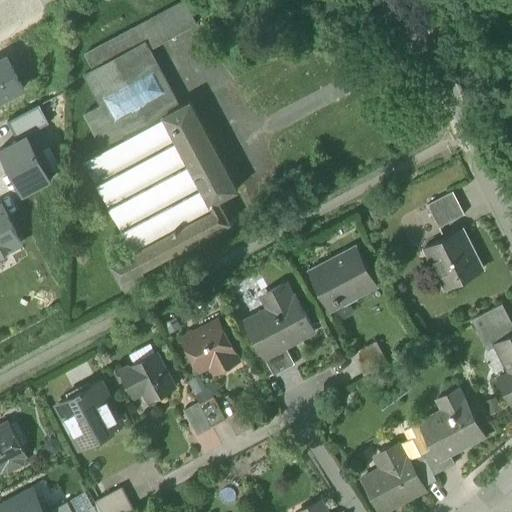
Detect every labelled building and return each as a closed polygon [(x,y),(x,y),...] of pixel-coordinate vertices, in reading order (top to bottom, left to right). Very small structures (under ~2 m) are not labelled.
[(166,23),(173,37),(196,24),(189,10),(184,1),(161,13),(166,23)] [(144,23),(149,32),(166,23),(161,13),(144,23)] [(144,23),(137,26),(149,49),(173,37),(166,23),(149,32),(144,23)] [(85,114),(103,148),(180,106),(149,49),(137,26),(85,54),(93,69),(85,74),(102,105),(86,113),(85,114)] [(9,53),(0,57),(0,102),(28,88),(9,53)] [(141,270),(175,252),(183,248),(230,223),(218,200),(238,190),(190,101),(180,106),(103,148),(84,158),(134,253),(112,264),(121,281),(141,270)] [(40,104),(8,121),(18,140),(28,134),(50,123),(40,104)] [(53,128),(50,123),(28,134),(52,179),(53,128)] [(18,140),(0,149),(23,193),(52,179),(28,134),(18,140)] [(427,204),(439,227),(465,214),(453,191),(427,204)] [(0,205),(0,253),(22,242),(2,205),(0,205)] [(436,269),(445,288),(483,269),(462,229),(427,247),(438,268),(436,269)] [(309,271),(331,312),(333,311),(330,306),(353,294),(354,297),(377,285),(356,246),(309,271)] [(438,268),(427,247),(423,249),(444,289),(445,288),(436,269),(438,268)] [(186,254),(183,248),(175,252),(179,259),(186,254)] [(145,279),(141,270),(121,281),(126,289),(145,279)] [(245,320),(263,354),(284,343),(289,340),(288,338),(298,332),(300,335),(312,328),(295,295),(293,295),(293,296),(286,283),(266,294),(273,306),(245,320)] [(378,287),(377,285),(354,297),(353,294),(330,306),(333,311),(378,287)] [(499,306),(511,332),(511,321),(503,304),(499,306)] [(488,348),(488,349),(496,345),(496,344),(511,335),(511,332),(499,306),(473,319),(488,348)] [(182,338),(200,371),(210,365),(222,359),(226,367),(239,360),(218,319),(182,338)] [(288,338),(289,340),(300,335),(298,332),(288,338)] [(499,377),(511,401),(511,335),(496,344),(496,345),(510,372),(499,377)] [(353,354),(364,376),(378,368),(388,363),(387,361),(377,341),(361,349),(353,354)] [(266,361),(274,375),(295,363),(284,343),(263,354),(266,361)] [(144,390),(150,400),(174,387),(156,352),(131,365),(131,366),(128,367),(122,371),(120,371),(134,396),(144,390)] [(222,359),(210,365),(214,374),(226,367),(222,359)] [(85,444),(91,445),(100,441),(101,435),(117,427),(109,413),(111,405),(99,382),(82,391),(81,389),(78,392),(78,393),(61,402),(68,415),(67,420),(74,435),(79,432),(85,444)] [(419,421),(420,422),(433,447),(444,441),(449,451),(467,441),(469,445),(486,437),(486,436),(460,387),(441,397),(447,407),(419,421)] [(214,396),(200,404),(212,427),(226,419),(214,396)] [(198,434),(212,427),(200,404),(186,411),(198,434)] [(422,452),(433,447),(420,422),(411,426),(415,433),(413,436),(422,452)] [(0,468),(1,468),(9,470),(23,463),(25,454),(21,446),(15,444),(5,425),(0,427),(0,468)] [(413,437),(401,443),(412,464),(425,458),(422,452),(413,436),(413,437)] [(422,452),(425,458),(434,474),(455,463),(449,451),(444,441),(433,447),(422,452)] [(423,486),(412,464),(401,443),(400,442),(384,451),(391,466),(383,470),(382,468),(363,478),(380,511),(383,511),(413,497),(410,493),(423,486)] [(376,455),(382,468),(383,470),(391,466),(384,451),(376,455)] [(436,480),(434,474),(425,458),(412,464),(423,486),(424,487),(436,480)] [(410,493),(413,497),(425,490),(424,487),(423,486),(410,493)] [(130,511),(134,510),(127,497),(122,488),(96,501),(97,503),(101,511),(130,511)] [(44,511),(34,491),(0,509),(0,511),(44,511)] [(327,511),(322,500),(303,510),(303,511),(327,511)] [(73,511),(68,503),(68,502),(48,511),(73,511)]
